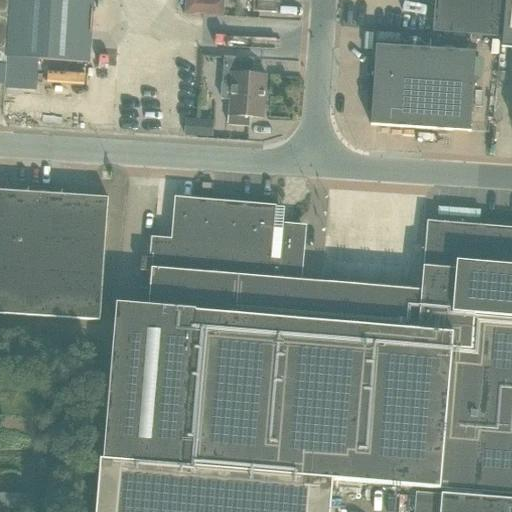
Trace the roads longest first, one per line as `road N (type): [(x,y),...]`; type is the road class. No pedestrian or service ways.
road 1 (unclassified): [(313,163),(0,147)]
road 2 (unclassified): [(511,178),(313,163)]
road 3 (unclassified): [(324,0),(313,163)]
